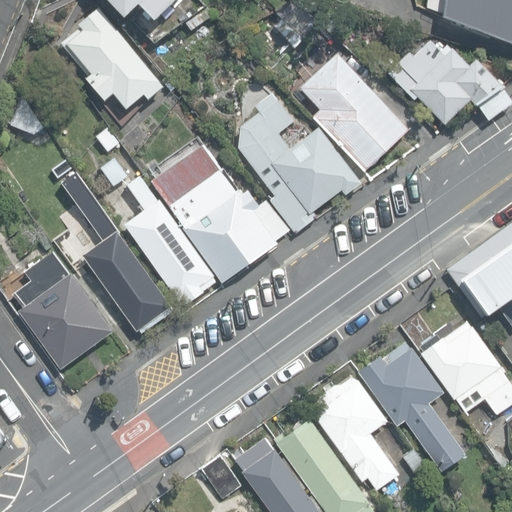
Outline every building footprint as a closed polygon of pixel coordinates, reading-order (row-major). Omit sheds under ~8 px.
[(139,3),(154,19),(174,0),(109,0),(125,16),(139,3)] [(274,23),(294,47),(318,21),(296,0),(293,0),(274,10),(281,16),(274,23)] [(511,0),(444,0),(443,16),(511,42),(511,0)] [(185,22),(191,30),(213,13),(207,6),(185,22)] [(107,97),(118,111),(125,106),(127,109),(142,96),(145,100),(162,86),(158,82),(160,81),(99,7),(78,24),(81,27),(62,42),(89,76),(87,77),(105,99),(107,97)] [(418,96),(445,124),(470,99),(477,106),(478,105),(488,120),(511,102),(511,100),(503,85),(476,57),(469,64),(448,43),(441,51),(430,39),(413,55),(409,51),(387,72),(414,100),(418,96)] [(312,116),(364,171),(409,129),(337,52),(300,87),(320,109),(312,116)] [(290,148),(279,133),(294,121),(277,98),(241,125),(238,148),(275,196),(270,200),(295,233),(316,217),(312,211),(341,189),(345,194),(361,182),(319,126),(290,148)] [(96,136),(107,151),(119,142),(108,127),(96,136)] [(182,226),(222,282),(278,242),(276,239),(290,229),(266,199),(259,204),(248,189),(242,193),(223,167),(221,168),(204,144),(152,181),(184,225),(182,226)] [(0,158),(0,162),(22,194),(41,181),(17,146),(0,158)] [(101,167),(114,185),(127,175),(114,157),(101,167)] [(174,305),(76,171),(62,182),(99,233),(94,237),(99,243),(82,256),(137,332),(174,305)] [(183,297),(187,303),(204,291),(203,290),(216,281),(212,276),(214,275),(160,199),(158,200),(140,175),(127,184),(141,204),(139,206),(142,210),(124,223),(179,300),(183,297)] [(511,221),(445,269),(461,291),(466,288),(485,315),(498,306),(511,325),(511,221)] [(69,273),(53,250),(24,271),(31,280),(13,293),(23,307),(19,310),(61,368),(113,330),(71,271),(69,273)] [(484,397),(497,414),(511,402),(511,385),(507,379),(509,379),(499,366),(501,365),(471,324),(471,325),(467,320),(441,338),(437,332),(419,345),(423,350),(420,352),(454,399),(456,397),(465,410),(484,397)] [(439,450),(445,457),(459,447),(427,404),(444,391),(411,346),(410,347),(405,340),(381,358),(379,355),(358,370),(397,425),(406,418),(433,455),(439,450)] [(368,477),(376,489),(399,472),(369,432),(387,419),(358,379),(350,376),(339,384),(334,383),(310,402),(312,411),(362,480),(368,477)] [(374,511),(368,503),(370,502),(311,417),(276,441),(325,511),(374,511)] [(0,447),(10,440),(0,426),(0,447)] [(323,511),(276,446),(274,448),(265,436),(236,457),(244,469),(243,469),(273,511),(323,511)] [(404,455),(415,473),(426,466),(414,448),(404,455)] [(203,466),(223,497),(242,484),(221,453),(203,466)] [(436,470),(445,481),(454,473),(446,463),(436,470)]
